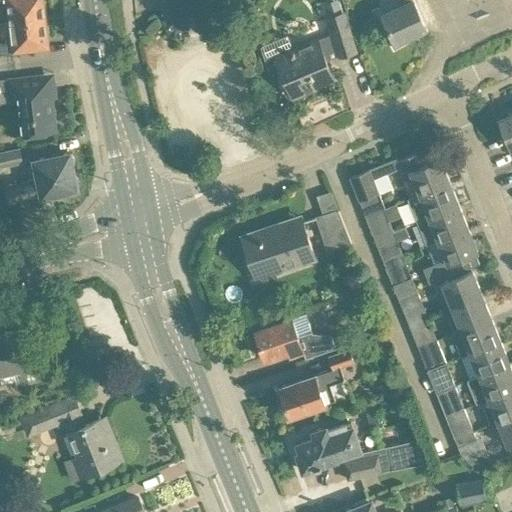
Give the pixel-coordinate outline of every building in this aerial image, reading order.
[(0,0),(0,5),(9,4),(11,22),(44,19),(41,0),(0,0)] [(324,16),(343,8),(339,0),(333,0),(320,5),(324,16)] [(398,0),(401,5),(383,14),(380,7),(370,11),(377,25),(386,21),(387,24),(388,25),(383,28),(394,49),(413,38),(412,34),(426,27),(414,0),(413,0),(398,0)] [(356,50),(350,31),(344,11),(329,16),(333,31),(294,48),(288,32),(262,43),(269,66),(279,62),(285,77),(293,96),(314,87),(313,84),(333,76),(323,53),(338,47),(340,55),(356,50)] [(0,53),(9,52),(9,51),(30,49),(30,48),(47,46),(44,19),(11,22),(13,41),(0,42),(0,53)] [(23,134),(37,132),(57,130),(52,85),(33,87),(32,76),(37,76),(37,75),(17,77),(7,78),(9,96),(18,95),(19,101),(23,134)] [(511,112),(499,118),(511,148),(511,112)] [(0,152),(0,165),(22,161),(19,148),(0,152)] [(399,157),(350,176),(366,215),(385,208),(374,179),(401,168),(403,173),(409,170),(418,194),(450,181),(441,157),(424,164),(419,150),(399,158),(399,157)] [(70,151),(51,155),(34,159),(38,177),(4,185),(8,202),(72,189),(71,186),(74,182),(77,181),(70,151)] [(450,181),(418,194),(407,199),(416,221),(459,204),(450,181)] [(459,204),(416,221),(425,245),(439,239),(469,227),(459,204)] [(366,215),(375,238),(394,230),(385,208),(366,215)] [(323,214),(322,215),(334,250),(335,249),(351,243),(352,243),(345,224),(339,209),(338,209),(323,214)] [(260,229),(242,235),(254,270),(275,263),(277,270),(315,257),(303,221),(262,235),(260,229)] [(429,283),(461,270),(480,263),(476,252),(478,251),(469,227),(439,239),(447,258),(423,268),(429,283)] [(375,238),(384,261),(403,253),(394,230),(375,238)] [(393,284),(412,276),(403,253),(384,261),(393,284)] [(453,305),(482,293),(473,270),(443,282),(453,305)] [(403,307),(414,303),(421,300),(418,292),(400,299),(403,307)] [(462,328),(492,316),(482,293),(453,305),(462,328)] [(331,335),(313,332),(306,313),(256,329),(265,357),(289,349),(291,354),(303,350),(305,358),(336,348),(331,335)] [(409,323),(412,331),(431,323),(428,316),(409,323)] [(460,355),(471,351),(501,339),(492,316),(462,328),(451,333),(460,355)] [(44,363),(39,364),(33,332),(0,338),(0,371),(18,368),(22,384),(42,379),(42,377),(41,375),(46,374),(44,363)] [(381,348),(391,344),(387,335),(377,339),(381,348)] [(437,338),(418,346),(428,369),(446,362),(437,338)] [(471,351),(480,374),(510,362),(501,339),(471,351)] [(289,414),(308,408),(326,402),(335,399),(330,384),(345,379),(341,366),(354,361),(350,348),(330,355),(334,367),(279,386),(289,414)] [(428,369),(437,393),(456,385),(446,362),(428,369)] [(481,401),(511,388),(511,367),(510,362),(480,374),(467,380),(476,403),(481,401)] [(446,416),(465,408),(456,385),(437,393),(446,416)] [(491,423),(498,420),(511,414),(511,388),(481,401),(491,423)] [(36,411),(20,418),(27,437),(57,425),(58,427),(65,424),(83,475),(105,466),(123,459),(123,458),(122,458),(115,439),(109,442),(99,419),(84,425),(79,413),(81,412),(75,396),(56,403),(36,411)] [(449,423),(460,418),(468,415),(465,408),(446,416),(449,423)] [(511,414),(498,420),(500,426),(508,444),(511,442),(511,414)] [(326,425),(313,430),(315,436),(297,442),(300,451),(297,452),(303,469),(337,458),(337,457),(361,448),(352,419),(327,428),(326,425)] [(455,438),(458,446),(477,439),(474,430),(455,438)] [(361,448),(343,454),(348,477),(381,471),(402,467),(424,462),(419,438),(362,451),(361,448)] [(460,502),(487,497),(482,477),(456,483),(460,502)] [(99,511),(144,511),(138,496),(99,511)] [(377,511),(371,498),(369,499),(368,496),(355,501),(356,505),(342,511),(341,510),(339,511),(338,511),(403,511),(402,508),(393,511),(377,511)] [(440,500),(443,509),(455,505),(452,497),(440,500)]
